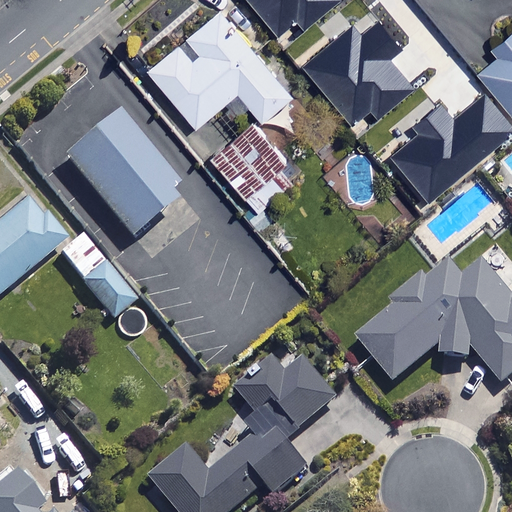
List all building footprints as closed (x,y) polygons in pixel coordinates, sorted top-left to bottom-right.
[(297,23),(304,32),(342,1),(341,0),(246,0),(278,39),(297,23)] [(220,13),(186,40),(199,56),(192,62),(179,46),(148,71),(195,129),(237,95),(261,124),(291,100),(220,13)] [(371,112),(378,120),(415,90),(391,60),(403,50),(379,22),(362,36),(353,25),(302,67),(352,128),(371,112)] [(511,28),(491,46),(497,54),(477,70),(511,111),(511,110),(511,28)] [(418,135),(390,158),(429,205),(511,137),(511,126),(486,94),(454,120),(442,105),(412,128),(418,135)] [(183,179),(121,105),(65,151),(134,235),(181,196),(173,187),(183,179)] [(294,178),(251,129),(215,159),(258,209),(294,178)] [(0,294),(62,244),(27,200),(0,222),(0,294)] [(136,300),(84,235),(58,255),(110,320),(136,300)] [(387,301),(394,309),(358,338),(395,383),(439,348),(440,361),(470,360),(470,347),(502,386),(511,378),(511,296),(484,261),(463,278),(450,263),(432,278),(425,270),(387,301)] [(171,356),(157,336),(138,349),(152,369),(171,356)] [(289,373),(279,360),(238,393),(258,417),(247,426),(257,438),(212,474),(192,448),(152,481),(177,511),(236,511),(267,487),(275,497),(308,469),(287,443),(338,401),(304,360),(289,373)] [(76,511),(74,510),(71,511),(59,511),(56,508),(50,511),(41,511),(39,508),(48,501),(20,466),(0,481),(0,511),(76,511)]
